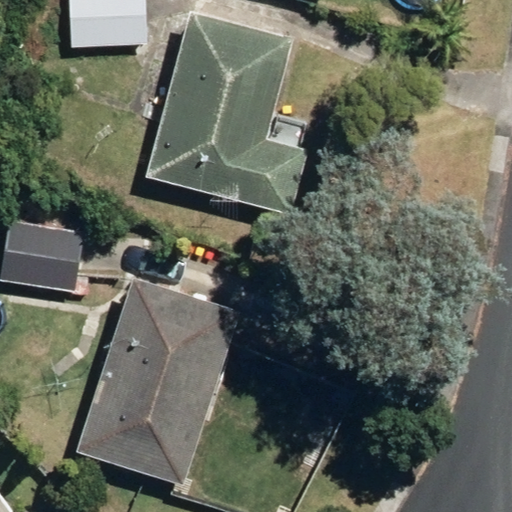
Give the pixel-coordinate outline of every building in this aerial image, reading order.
[(67,0),(70,41),(146,37),(144,0),(67,0)] [(147,167),(290,205),(306,143),(264,130),(292,29),(191,2),(147,167)] [(2,278),(76,284),(82,221),(8,213),(2,278)] [(75,442),(183,477),(239,299),(132,264),(75,442)] [(0,511),(10,511),(0,498),(0,511)]
